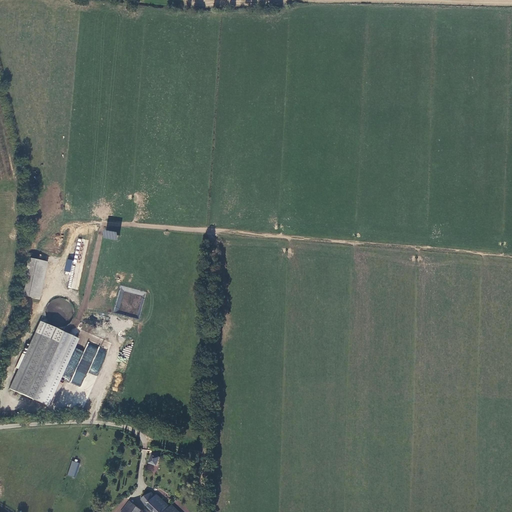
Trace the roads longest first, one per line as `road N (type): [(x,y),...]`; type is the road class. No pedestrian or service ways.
road 1 (track): [(205,453),(214,232)]
road 2 (unclassified): [(0,425),(110,421),(137,428),(148,444)]
